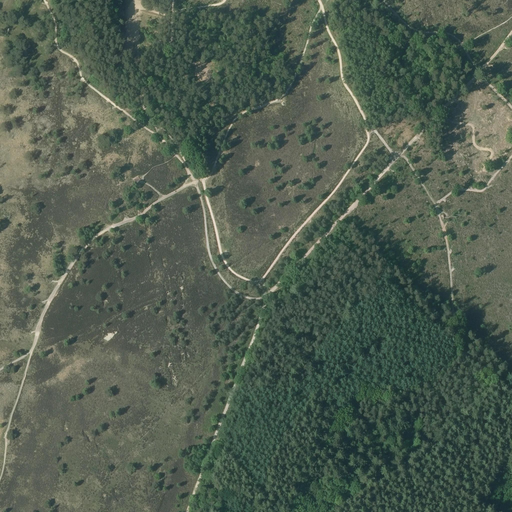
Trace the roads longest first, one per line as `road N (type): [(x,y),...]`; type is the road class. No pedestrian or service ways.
road 1 (track): [(270,293),(477,73)]
road 2 (track): [(266,297),(186,511)]
road 3 (track): [(203,179),(236,117),(282,97),(322,7)]
road 4 (track): [(258,283),(365,145),(365,118)]
road 5 (track): [(452,343),(326,233)]
road 6 (track): [(203,179),(224,261),(258,283)]
road 7 (track): [(365,118),(343,80),(322,7)]
